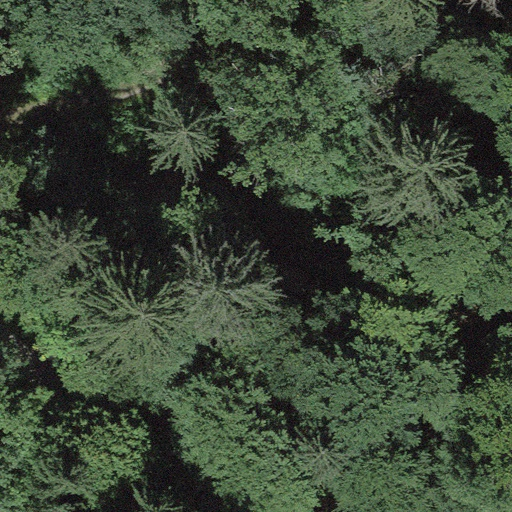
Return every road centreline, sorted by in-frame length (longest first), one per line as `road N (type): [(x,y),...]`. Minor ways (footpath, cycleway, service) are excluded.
road 1 (track): [(0,337),(110,435),(206,481),(317,511)]
road 2 (track): [(0,87),(197,55),(278,0)]
